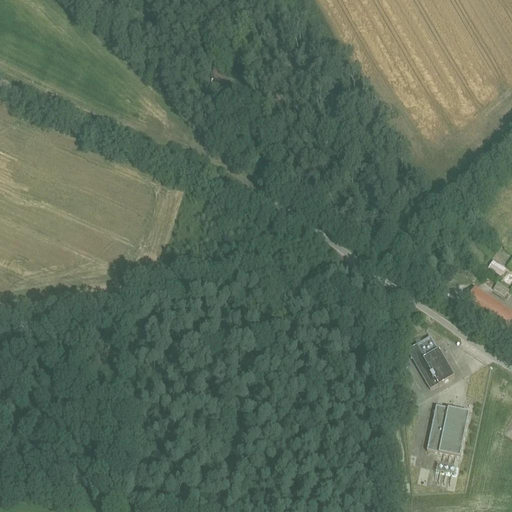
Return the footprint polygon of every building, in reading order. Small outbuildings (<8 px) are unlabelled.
[(491,261),(486,268),(499,278),(504,271),(491,261)] [(509,292),(497,284),(493,291),(505,298),(509,292)] [(511,323),(511,315),(474,290),(464,305),(506,333),(511,323)] [(438,352),(431,339),(407,353),(430,391),(439,386),(439,387),(454,378),(439,352),(438,352)] [(448,410),(436,408),(427,453),(439,455),(448,410)] [(470,415),(448,410),(439,455),(460,460),(467,427),(470,415)]
